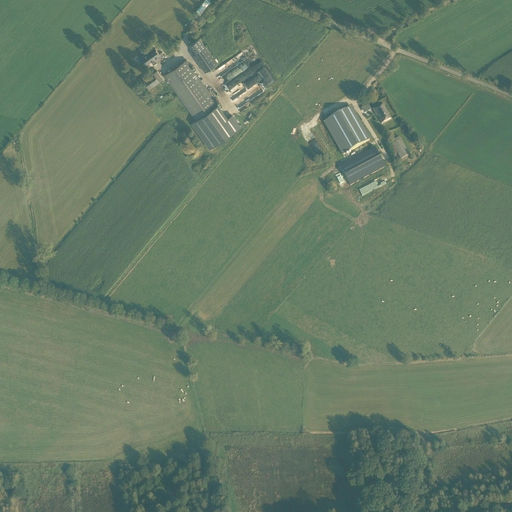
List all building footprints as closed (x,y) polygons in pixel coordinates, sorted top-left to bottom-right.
[(204,73),(217,64),(199,39),(189,46),(194,54),(192,56),(204,73)] [(235,84),(256,71),(247,56),(261,48),(258,43),(223,64),(227,72),(218,78),(222,84),(232,78),(235,84)] [(154,47),(138,59),(144,67),(161,56),(154,47)] [(108,62),(103,58),(98,64),(104,68),(108,62)] [(191,124),(208,150),(241,127),(232,115),(227,118),(186,60),(163,76),(195,122),(191,124)] [(140,82),(147,92),(163,80),(156,70),(140,82)] [(360,107),(363,113),(371,110),(368,103),(360,107)] [(377,117),(381,125),(390,120),(382,104),(372,110),(375,117),(377,117)] [(369,140),(351,108),(323,123),(341,156),(369,140)] [(409,158),(399,139),(399,138),(388,144),(388,145),(398,164),(409,158)] [(339,167),(350,187),(386,167),(374,147),(339,167)] [(361,196),(369,193),(366,186),(359,189),(361,196)]
